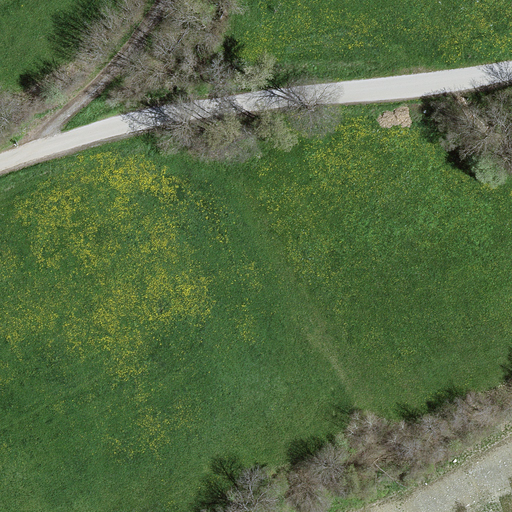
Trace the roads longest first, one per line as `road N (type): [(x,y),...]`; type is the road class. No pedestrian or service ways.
road 1 (tertiary): [(0,162),(244,102),(396,93),(511,73)]
road 2 (track): [(148,0),(110,63),(13,158)]
